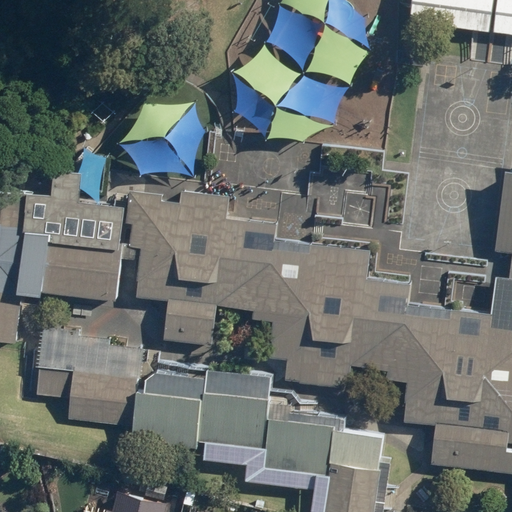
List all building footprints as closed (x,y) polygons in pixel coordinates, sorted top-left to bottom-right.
[(494,0),(413,0),(411,19),(489,31),(494,0)] [(511,35),(511,0),(497,0),(492,33),(511,35)] [(127,243),(131,203),(86,196),(90,167),(64,164),(61,191),(38,186),(33,232),(127,243)] [(181,200),(140,195),(134,243),(153,245),(147,295),(176,299),(172,338),(218,343),(222,304),(282,311),(278,353),(291,354),(289,375),(358,382),(360,364),(400,368),(399,379),(417,381),(413,417),(441,420),(436,465),(511,473),(511,177),(504,177),(496,248),(511,250),(511,334),(497,333),(499,317),(384,304),(386,288),(366,285),(370,251),(252,238),(254,225),(230,222),(233,190),(182,184),(181,200)] [(0,182),(0,259),(33,263),(35,237),(33,232),(38,186),(0,182)] [(131,247),(56,238),(38,236),(32,284),(51,286),(126,295),(131,247)] [(0,259),(0,335),(24,338),(33,263),(0,259)] [(85,327),(46,323),(42,362),(146,373),(149,346),(115,343),(116,336),(84,332),(85,327)] [(80,366),(47,362),(43,389),(77,393),(80,366)] [(216,371),(156,365),(154,385),(213,394),(215,385),(278,394),(281,371),(217,364),(216,371)] [(144,375),(80,366),(77,393),(74,414),(136,423),(144,375)] [(154,385),(148,385),(141,435),(206,444),(213,394),(154,385)] [(278,394),(215,385),(213,394),(209,434),(272,443),(278,394)] [(303,398),(281,396),(278,410),(345,419),(344,423),(354,426),(355,411),(312,406),(303,398)] [(345,419),(278,410),(272,461),(338,469),(340,456),(344,423),(345,419)] [(354,426),(344,425),(340,456),(387,464),(392,431),(354,426)] [(331,511),(382,511),(391,464),(387,464),(340,456),(338,469),(331,511)] [(124,493),(91,488),(87,511),(207,511),(193,510),(192,511),(167,511),(170,497),(124,490),(124,493)]
